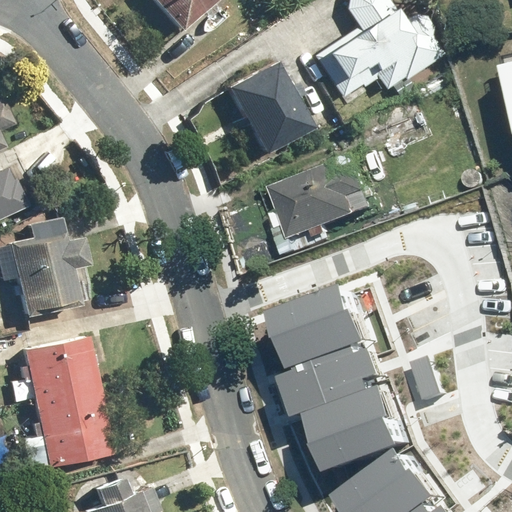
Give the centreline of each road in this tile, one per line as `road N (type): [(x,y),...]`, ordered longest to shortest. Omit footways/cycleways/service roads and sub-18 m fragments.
road 1 (residential): [(205,310),(399,240),(428,242),(454,264),(477,419),(511,461)]
road 2 (residential): [(205,310),(154,162),(29,0)]
road 3 (residential): [(276,511),(205,310)]
